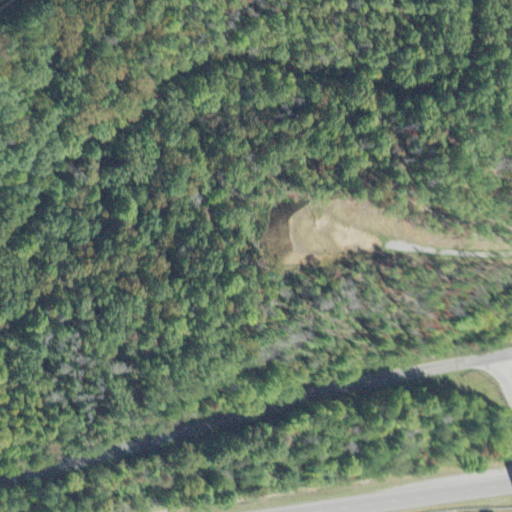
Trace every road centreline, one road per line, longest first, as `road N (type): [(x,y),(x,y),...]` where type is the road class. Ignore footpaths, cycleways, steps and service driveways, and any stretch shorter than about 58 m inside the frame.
road 1 (residential): [(0,480),(331,389),(503,354)]
road 2 (motorway): [(511,482),(309,511)]
